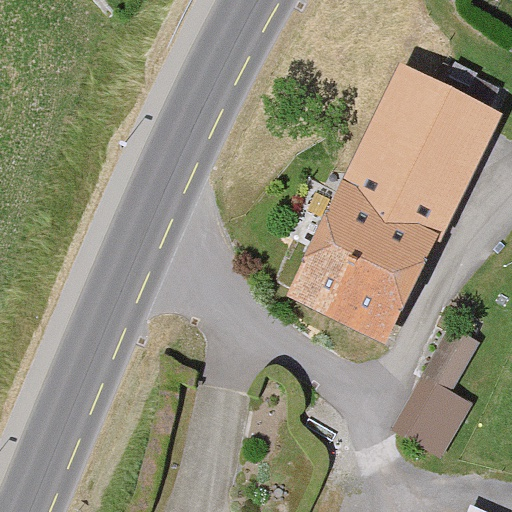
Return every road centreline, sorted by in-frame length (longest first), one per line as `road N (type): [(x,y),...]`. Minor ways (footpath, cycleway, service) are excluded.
road 1 (secondary): [(254,0),(135,247),(26,511)]
road 2 (track): [(511,503),(414,484),(359,441),(356,392)]
